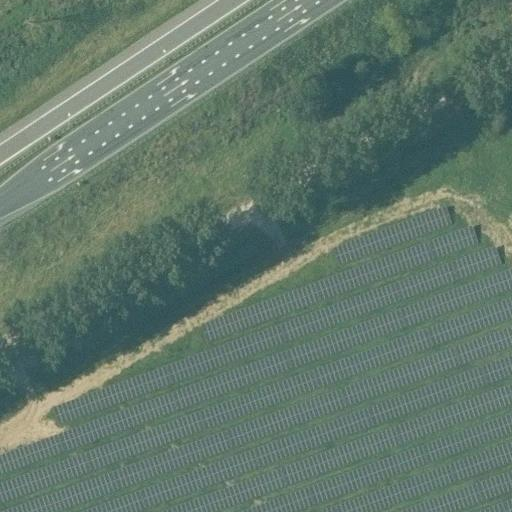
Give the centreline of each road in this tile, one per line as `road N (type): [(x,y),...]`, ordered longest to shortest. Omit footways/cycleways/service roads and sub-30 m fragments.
road 1 (unclassified): [(0,348),(478,59),(511,59)]
road 2 (motorway): [(0,202),(310,0)]
road 3 (motorway): [(234,0),(0,154)]
